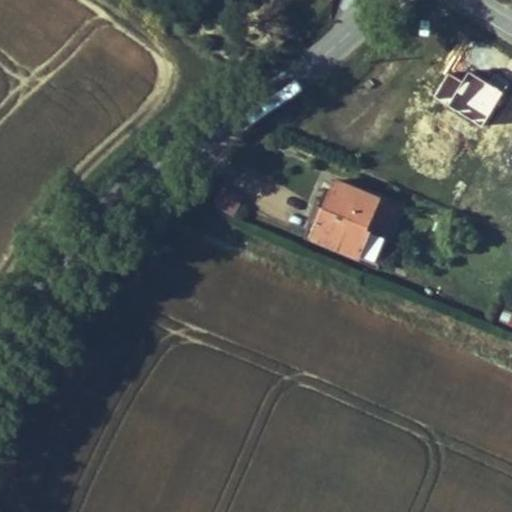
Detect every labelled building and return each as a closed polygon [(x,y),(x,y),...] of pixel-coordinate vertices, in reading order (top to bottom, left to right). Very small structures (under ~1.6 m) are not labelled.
[(383,202),(336,184),(329,201),(376,219),(382,204),(383,202)] [(224,190),(214,207),(234,219),(244,202),(224,190)] [(376,219),(329,201),(311,246),(375,271),(386,242),(370,236),(376,219)] [(376,219),(370,236),(386,242),(399,211),(382,204),(376,219)] [(500,323),(511,328),(511,312),(506,310),(500,323)]
